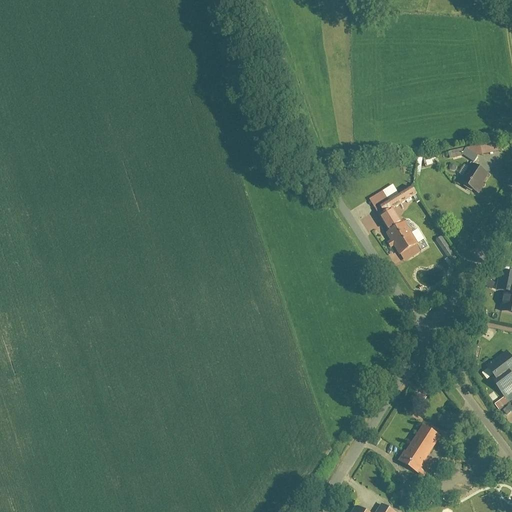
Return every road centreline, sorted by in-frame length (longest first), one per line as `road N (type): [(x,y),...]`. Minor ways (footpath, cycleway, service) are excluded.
road 1 (residential): [(429,335),(342,207),(261,0)]
road 2 (residential): [(320,511),(429,335)]
road 3 (residential): [(429,335),(511,206)]
road 4 (residential): [(511,454),(429,335)]
